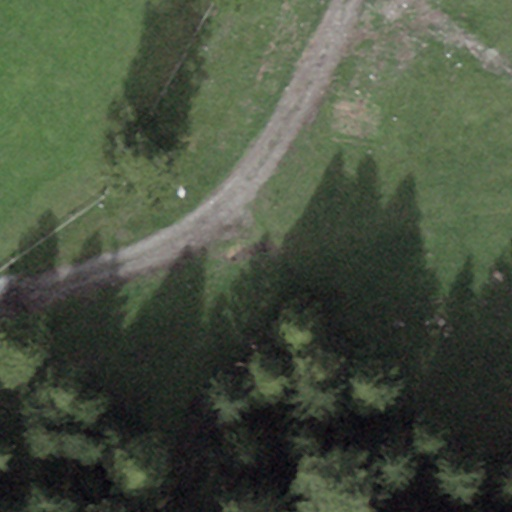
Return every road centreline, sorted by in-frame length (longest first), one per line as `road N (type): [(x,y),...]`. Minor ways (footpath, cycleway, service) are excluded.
road 1 (track): [(0,310),(168,244),(228,206)]
road 2 (track): [(228,206),(327,0)]
